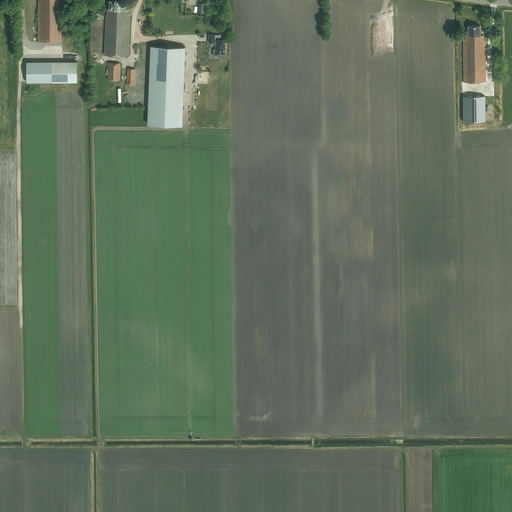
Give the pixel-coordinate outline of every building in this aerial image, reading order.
[(39,0),(39,4),(39,43),(63,43),(62,0),(39,0)] [(129,57),(130,15),(129,15),(127,11),(126,11),(126,3),(121,3),(120,0),(116,0),(116,3),(110,2),(110,10),(108,10),(107,17),(106,17),(105,56),(129,57)] [(198,2),(197,12),(205,13),(206,3),(198,2)] [(464,83),(487,83),(486,50),(485,50),(485,45),(484,45),(484,36),(481,36),(481,26),(468,27),(468,36),(466,36),(466,41),(464,41),(464,83)] [(225,54),(226,40),(216,40),(215,54),(225,54)] [(182,125),(185,47),(151,46),(147,124),(182,125)] [(120,63),(108,62),(107,80),(119,80),(120,63)] [(27,63),(27,84),(78,83),(77,63),(52,63),(27,63)] [(135,69),(127,69),(126,85),(135,85),(135,69)] [(464,123),(486,122),(486,97),(464,97),(464,123)]
